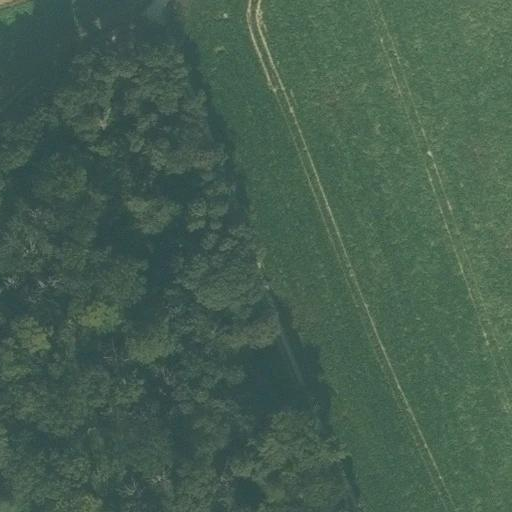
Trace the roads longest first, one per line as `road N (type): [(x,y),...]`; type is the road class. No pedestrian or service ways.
road 1 (track): [(344,511),(163,8)]
road 2 (track): [(163,8),(79,51),(0,117)]
